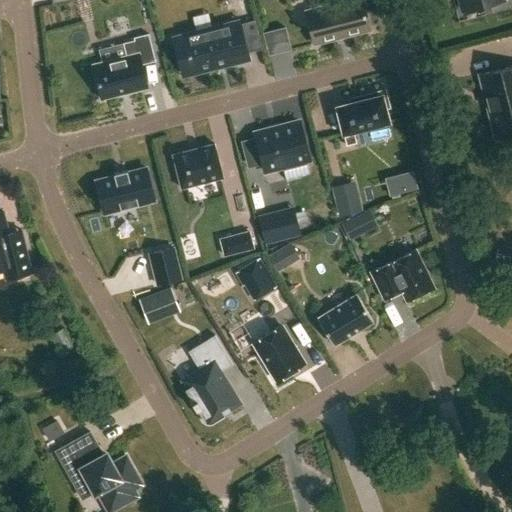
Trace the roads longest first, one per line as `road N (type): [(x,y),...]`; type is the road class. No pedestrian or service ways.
road 1 (residential): [(403,54),(465,287),(462,314),(227,462),(204,463),(187,447),(68,236),(40,154)]
road 2 (residential): [(403,54),(40,154)]
road 3 (residential): [(40,154),(20,6)]
